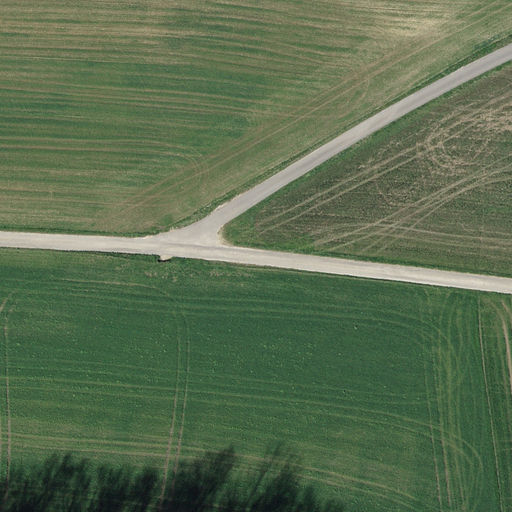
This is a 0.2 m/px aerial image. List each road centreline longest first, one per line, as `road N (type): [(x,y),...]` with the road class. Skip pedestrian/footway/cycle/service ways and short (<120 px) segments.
road 1 (unclassified): [(179,244),(511,43)]
road 2 (unclassified): [(179,244),(511,287)]
road 3 (unclassified): [(0,238),(179,244)]
